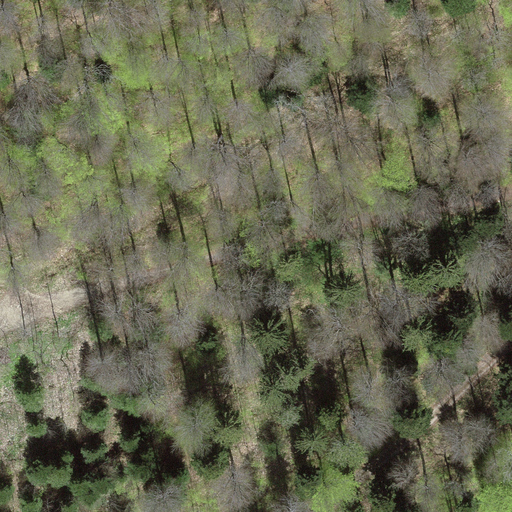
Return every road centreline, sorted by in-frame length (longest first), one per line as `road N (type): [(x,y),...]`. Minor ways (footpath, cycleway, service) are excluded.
road 1 (track): [(22,292),(478,0)]
road 2 (track): [(0,281),(50,299),(511,185)]
road 3 (track): [(304,511),(382,459),(511,342)]
